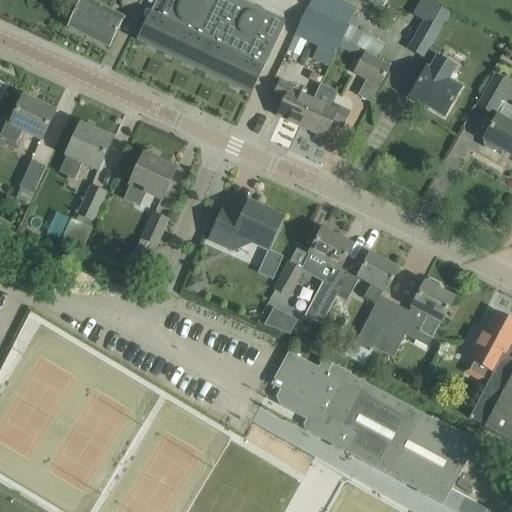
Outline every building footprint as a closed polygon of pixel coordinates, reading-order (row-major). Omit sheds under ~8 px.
[(124,19),(85,0),(81,0),(67,29),(109,50),(124,19)] [(155,0),(150,11),(136,41),(250,96),(259,78),(264,67),(285,22),(238,0),(155,0)] [(439,54),(428,47),(448,13),(428,1),(418,18),(425,22),(409,49),(433,64),(429,72),(426,70),(410,98),(444,118),(460,90),(447,82),(455,69),(436,58),(439,54)] [(342,45),(350,31),(347,30),(307,10),(293,37),(335,58),(342,45)] [(342,45),(363,57),(366,52),(377,58),(384,46),(349,26),(347,30),(350,31),(342,45)] [(366,52),(363,57),(353,74),(378,89),(391,65),(377,58),(366,52)] [(495,78),(478,107),(492,115),(509,86),(495,78)] [(276,117),(300,128),(312,102),(289,91),(291,86),(280,81),(272,98),(282,102),(276,117)] [(312,102),(300,128),(325,140),(332,125),(342,130),(349,113),(338,108),(336,113),(328,109),(335,94),(320,86),(312,102)] [(28,104),(29,102),(22,99),(10,124),(1,119),(0,121),(0,143),(16,151),(25,133),(41,141),(54,114),(34,105),(34,106),(28,104)] [(496,152),(498,149),(511,157),(511,126),(497,118),(484,141),(485,142),(484,145),(484,149),(492,153),(496,152)] [(111,141),(80,126),(65,157),(66,157),(59,173),(74,180),(82,164),(97,172),(111,141)] [(161,201),(175,170),(144,156),(123,201),(139,208),(146,194),(161,201)] [(33,195),(45,168),(31,162),(19,188),(19,189),(15,200),(28,205),(33,195)] [(61,242),(78,250),(104,194),(90,188),(77,217),(76,221),(72,220),(61,242)] [(282,219),(254,207),(253,210),(249,211),(245,210),(242,216),(224,208),(209,241),(232,251),(250,244),(268,252),(282,219)] [(155,247),(167,221),(154,215),(142,240),(132,262),(146,269),(155,247)] [(310,257),(303,270),(318,278),(316,281),(322,284),(304,318),(322,327),(349,274),(340,270),(352,247),(322,231),(309,256),(310,257)] [(395,306),(380,299),(383,292),(386,294),(398,271),(369,256),(357,279),(371,286),(364,299),(375,305),(354,346),(349,344),(343,357),(363,367),(372,350),(387,321),(395,306)] [(275,290),(289,297),(302,273),(288,265),(275,290)] [(205,282),(191,276),(186,289),(200,294),(205,282)] [(395,306),(372,350),(392,360),(406,334),(416,339),(419,334),(432,340),(440,324),(441,324),(453,301),(438,293),(439,290),(438,286),(430,282),(426,283),(425,286),(424,285),(409,314),(395,306)] [(270,308),(262,323),(286,336),(294,321),(270,308)] [(484,429),(483,430),(511,444),(511,341),(511,339),(511,323),(495,314),(480,344),(475,340),(467,354),(495,369),(468,420),(484,429)] [(474,446),(475,444),(349,376),(350,374),(323,359),(317,369),(288,353),(270,386),(280,391),(276,400),(280,408),(314,427),(319,425),(347,440),(348,445),(349,445),(345,454),(417,492),(417,495),(425,498),(428,497),(443,505),(468,458),(479,463),(485,451),(474,446)]
